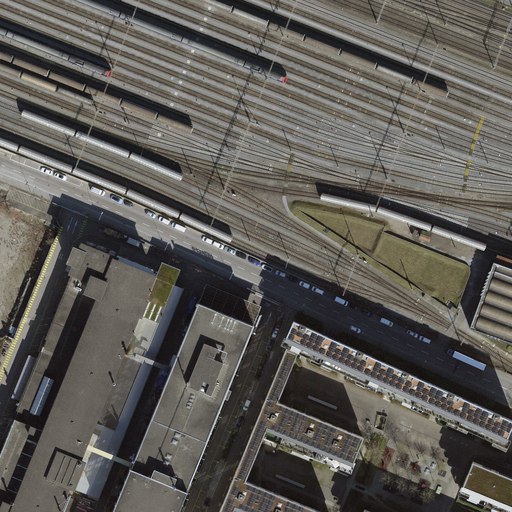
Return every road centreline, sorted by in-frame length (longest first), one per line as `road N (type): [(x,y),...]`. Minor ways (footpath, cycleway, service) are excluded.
road 1 (unclassified): [(0,164),(297,293)]
road 2 (unclassified): [(297,293),(511,391)]
road 3 (residential): [(211,511),(297,293)]
